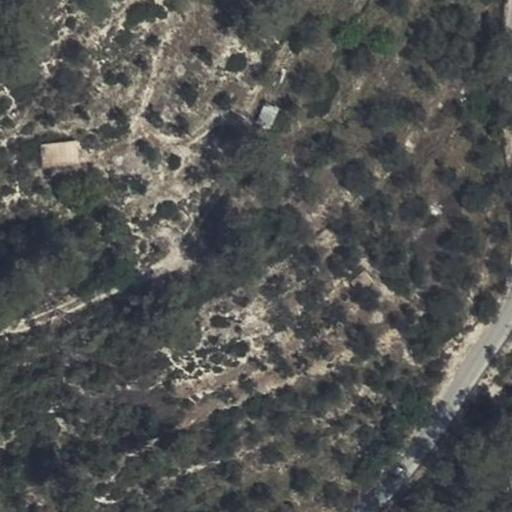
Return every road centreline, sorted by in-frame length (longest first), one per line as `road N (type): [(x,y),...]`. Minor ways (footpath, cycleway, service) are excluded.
road 1 (track): [(0,328),(44,320),(161,269),(270,111),(235,114),(185,142),(87,165)]
road 2 (unclassified): [(511,304),(495,345),(370,511)]
